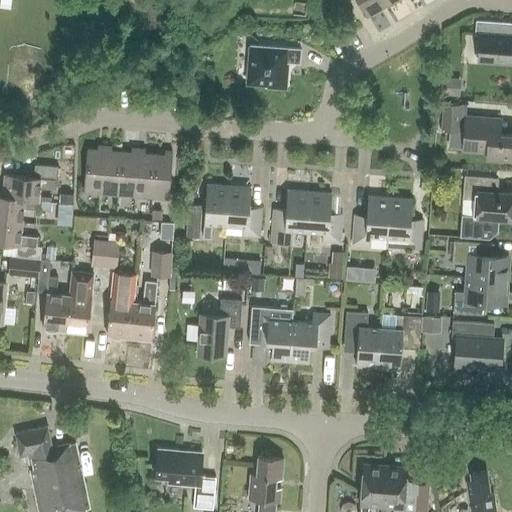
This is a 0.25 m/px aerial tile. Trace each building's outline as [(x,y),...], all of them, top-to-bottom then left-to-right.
[(355,0),(366,17),(392,2),(390,0),(355,0)] [(511,63),(511,36),(511,25),(511,23),(475,21),(474,35),(479,35),(477,61),(511,63)] [(299,64),(301,48),(249,45),(246,84),(267,85),(267,88),(285,89),(287,71),(284,71),(285,63),(299,64)] [(441,77),(439,95),(459,96),(461,79),(441,77)] [(511,134),(499,134),(500,119),(464,116),(465,105),(443,103),(441,130),(463,132),(461,151),(486,153),(485,159),(511,160),(511,134)] [(101,194),(104,146),(98,145),(97,149),(87,149),(83,192),(101,194)] [(111,146),(104,146),(101,194),(117,195),(121,151),(111,150),(111,146)] [(134,196),(138,148),(131,148),(131,152),(121,151),(117,195),(134,196)] [(145,149),(138,148),(134,196),(151,198),(154,154),(144,153),(145,149)] [(168,199),(172,151),(165,150),(165,154),(154,154),(151,198),(168,199)] [(40,200),(51,202),(51,198),(38,196),(39,187),(56,189),(58,166),(34,164),(33,177),(4,174),(2,196),(2,197),(38,200),(40,200)] [(497,232),(498,219),(511,220),(511,201),(511,193),(490,192),(491,178),(463,176),(462,199),(474,200),(473,216),(461,215),(459,237),(488,239),(497,232)] [(211,224),(225,226),(228,186),(206,184),(202,238),(210,238),(211,224)] [(250,187),(228,186),(225,226),(241,227),(241,236),(259,237),(261,208),(249,207),(250,187)] [(292,230),(306,232),(309,192),(287,190),(285,210),(273,209),(271,243),(291,245),(292,230)] [(331,193),(309,192),(306,232),(322,233),(321,242),(339,243),(342,214),(330,213),(331,193)] [(39,210),(40,200),(38,200),(2,197),(2,196),(0,195),(0,220),(22,222),(23,208),(39,210)] [(59,195),(58,204),(72,205),(73,196),(59,195)] [(370,236),(386,237),(389,198),(367,196),(366,216),(354,215),(352,244),(370,245),(370,236)] [(389,198),(386,237),(386,247),(420,249),(422,220),(410,219),(411,199),(389,198)] [(188,205),(185,236),(199,238),(202,206),(188,205)] [(20,235),(22,222),(0,220),(0,242),(4,243),(3,255),(40,259),(41,246),(36,245),(37,237),(20,235)] [(108,234),(108,241),(106,241),(104,266),(116,267),(120,235),(108,234)] [(91,264),(104,266),(106,241),(94,239),(91,264)] [(467,265),(466,278),(506,281),(508,256),(487,255),(488,243),(453,241),(451,264),(467,265)] [(171,252),(152,251),(151,276),(170,276),(171,252)] [(40,259),(10,256),(8,274),(38,277),(40,259)] [(43,329),(65,331),(68,295),(56,294),(57,277),(48,276),(50,260),(40,259),(37,292),(46,293),(43,329)] [(232,271),(258,273),(258,260),(233,259),(232,271)] [(329,264),(328,278),(342,279),(343,265),(329,264)] [(360,267),(346,266),(345,279),(359,280),(360,267)] [(69,295),(68,295),(65,331),(87,333),(93,273),(71,271),(69,295)] [(296,278),(295,295),(304,296),(306,279),(296,278)] [(505,305),(506,281),(466,278),(465,292),(454,291),(452,313),(483,315),(483,303),(505,305)] [(142,303),(132,302),(129,338),(151,340),(157,283),(144,282),(142,303)] [(107,335),(129,338),(132,302),(119,300),(121,284),(112,283),(107,335)] [(225,357),(227,327),(239,328),(241,300),(220,299),(219,316),(199,314),(196,355),(225,357)] [(270,360),(289,362),(292,321),(273,320),(274,310),(256,309),(253,344),(267,345),(271,345),(270,360)] [(355,366),(377,368),(380,328),(366,327),(367,313),(346,312),(343,343),(357,344),(355,366)] [(311,322),(292,321),(289,362),(308,363),(309,348),(327,349),(330,314),(312,313),(311,322)] [(394,329),(380,328),(377,368),(399,370),(401,348),(418,349),(421,317),(395,315),(394,329)] [(422,317),(421,332),(440,333),(441,318),(422,317)] [(500,369),(502,339),(492,339),(493,324),(452,321),(451,337),(455,337),(453,373),(471,374),(472,367),(500,369)] [(37,511),(73,511),(88,509),(74,443),(51,448),(47,427),(15,433),(20,455),(26,454),(29,465),(32,464),(33,471),(29,471),(37,511)] [(212,509),(215,477),(199,476),(201,453),(158,449),(155,477),(169,478),(169,483),(194,485),(192,507),(212,509)] [(273,511),(274,501),(279,501),(280,488),(274,487),(275,479),(281,479),(283,459),(258,456),(256,475),(250,475),(248,498),(260,499),(258,511),(273,511)] [(369,511),(370,505),(381,506),(384,466),(362,464),(359,505),(360,505),(359,511),(369,511)] [(406,468),(384,466),(381,506),(393,507),(392,511),(414,511),(416,499),(404,498),(406,468)] [(470,511),(495,511),(494,501),(493,492),(489,493),(486,471),(469,474),(470,481),(466,482),(470,511)] [(426,511),(429,484),(417,483),(416,499),(414,511),(426,511)]
